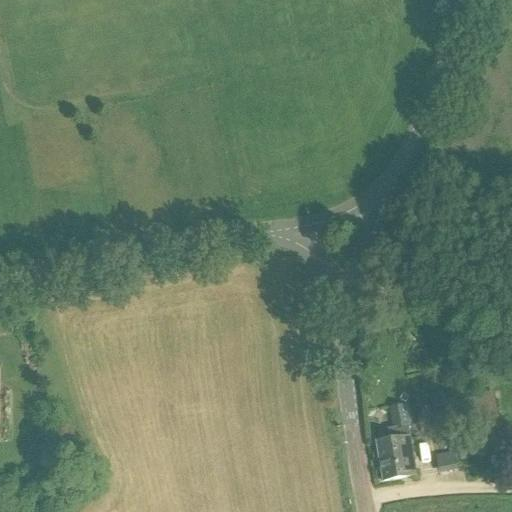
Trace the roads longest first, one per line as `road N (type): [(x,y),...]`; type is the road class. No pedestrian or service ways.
road 1 (tertiary): [(0,282),(266,232)]
road 2 (tertiary): [(363,511),(346,383),(348,303)]
road 3 (tertiary): [(393,175),(440,71),(460,0)]
road 4 (track): [(361,501),(511,489)]
road 5 (tertiary): [(266,232),(336,218),(393,175)]
road 6 (tertiary): [(348,303),(393,175)]
